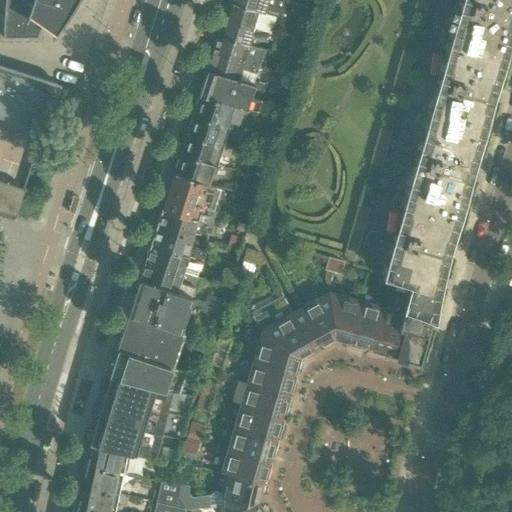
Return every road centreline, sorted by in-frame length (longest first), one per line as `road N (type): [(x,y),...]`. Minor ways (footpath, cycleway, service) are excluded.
road 1 (secondary): [(15,511),(81,253),(161,0)]
road 2 (residential): [(305,511),(293,488),(316,390),(347,378),(446,403)]
road 3 (residential): [(479,282),(511,165)]
